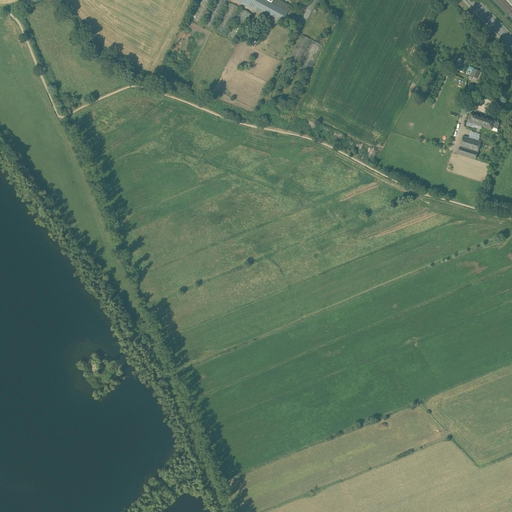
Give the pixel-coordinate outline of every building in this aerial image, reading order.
[(212,0),(201,0),(193,17),(202,22),(212,0)] [(226,2),(222,0),(215,0),(204,24),(213,28),(226,2)] [(250,9),(252,5),(243,1),(241,0),(240,3),(250,9)] [(260,10),(264,0),(243,0),(243,1),(252,5),(254,7),(258,9),(260,10)] [(260,10),(265,13),(272,0),(264,0),(260,10)] [(277,0),(272,0),(265,13),(282,22),(290,7),(277,0)] [(238,7),(229,2),(216,29),(225,33),(238,7)] [(251,13),(242,8),(229,35),(238,39),(251,13)] [(311,40),(301,36),(288,62),(298,67),(311,40)] [(322,45),(312,41),(299,67),(309,72),(322,45)] [(464,72),(468,61),(458,57),(454,68),(464,72)] [(476,84),(481,71),(469,66),(466,73),(470,75),(468,80),(476,84)] [(495,120),(470,113),(467,122),(493,130),(495,120)] [(469,136),(478,139),(480,134),(470,131),(469,136)] [(463,136),(460,147),(477,152),(481,141),(463,136)] [(460,147),(458,154),(475,160),(477,152),(460,147)]
